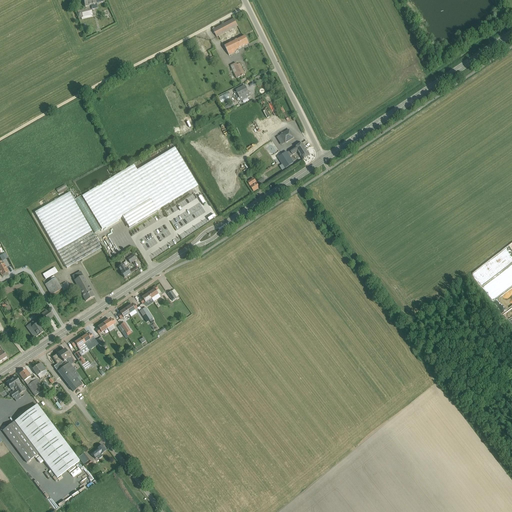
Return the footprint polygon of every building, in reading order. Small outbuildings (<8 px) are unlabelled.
[(234,19),(213,30),(217,37),(238,26),(234,19)] [(245,35),(242,37),(224,45),(229,56),(235,53),(234,51),(249,44),(245,35)] [(231,66),(236,78),(245,74),(239,62),(231,66)] [(236,91),(240,98),(241,101),(251,96),(246,86),(236,91)] [(280,136),(285,143),(294,138),(289,130),(280,136)] [(310,156),(309,153),(302,143),(290,151),(292,155),(298,152),(303,160),(310,156)] [(129,228),(157,211),(198,186),(175,148),(137,171),(133,165),(82,196),(92,213),(91,214),(81,197),(75,201),(95,234),(101,230),(92,216),(93,216),(102,229),(122,217),(122,218),(123,219),(129,228)] [(279,157),(283,164),(286,168),(293,163),(290,157),(287,153),(286,152),(279,157)] [(254,178),(248,182),(251,187),(254,191),(260,188),(256,183),(254,178)] [(65,185),(63,185),(56,190),(59,195),(68,190),(65,185)] [(67,268),(101,249),(69,193),(35,213),(67,268)] [(136,259),(133,255),(133,254),(127,259),(130,264),(136,259)] [(1,261),(0,261),(0,272),(2,276),(9,273),(4,264),(3,265),(1,261)] [(124,278),(131,274),(127,269),(126,269),(123,264),(118,268),(121,272),(121,273),(124,278)] [(45,280),(58,273),(55,267),(42,274),(45,280)] [(86,301),(94,297),(80,272),(72,277),(86,301)] [(57,295),(69,288),(68,286),(69,285),(67,282),(66,282),(65,282),(60,285),(56,278),(45,285),(51,295),(55,293),(57,295)] [(148,294),(152,299),(158,294),(156,291),(158,289),(156,286),(152,289),(153,290),(148,294)] [(172,301),(176,298),(171,291),(167,294),(172,301)] [(145,303),(152,299),(148,294),(142,298),(142,299),(140,301),(142,305),(145,303)] [(126,309),(127,311),(129,314),(135,310),(137,308),(135,304),(132,306),(131,305),(126,309)] [(146,316),(149,321),(152,319),(149,314),(145,308),(142,310),(146,314),(146,316)] [(118,315),(120,320),(123,318),(129,314),(127,311),(126,309),(120,313),(120,314),(118,315)] [(46,322),(49,320),(53,317),(49,311),(48,312),(47,310),(41,314),(46,322)] [(113,324),(116,323),(113,319),(110,321),(110,319),(104,323),(107,329),(113,325),(113,324)] [(25,327),(28,331),(34,339),(44,332),(35,320),(25,327)] [(96,330),(96,331),(98,334),(101,332),(101,333),(107,329),(104,323),(98,327),(98,329),(96,330)] [(121,325),(126,334),(130,331),(124,323),(121,325)] [(123,336),(126,334),(120,325),(118,327),(123,336)] [(87,334),(81,339),(84,344),(91,339),(92,342),(95,340),(93,338),(93,337),(91,333),(88,335),(87,334)] [(101,338),(98,339),(105,349),(107,348),(101,338)] [(82,345),(84,344),(81,339),(76,342),(75,340),(71,343),(73,346),(76,344),(80,351),(84,349),(82,345)] [(105,349),(98,339),(96,341),(102,351),(105,349)] [(57,364),(54,367),(58,372),(73,392),(82,385),(79,382),(81,380),(70,366),(75,362),(71,357),(72,356),(69,353),(68,354),(65,349),(52,358),(57,364)] [(82,366),(85,370),(90,366),(87,362),(86,363),(78,352),(74,355),(79,361),(82,366)] [(41,363),(37,366),(41,373),(46,370),(45,370),(44,368),(41,363)] [(20,374),(21,377),(24,381),(28,386),(35,396),(44,390),(37,379),(35,377),(32,379),(26,370),(20,374)] [(23,388),(16,377),(7,383),(11,390),(14,388),(16,390),(11,394),(13,398),(14,398),(15,399),(16,401),(22,397),(19,394),(26,390),(24,387),(23,388)] [(79,461),(37,405),(3,431),(27,463),(35,457),(40,465),(44,462),(57,478),(79,461)] [(100,454),(101,455),(106,451),(106,450),(106,449),(105,448),(104,448),(102,445),(96,449),(97,450),(92,455),(94,458),(100,454)]
